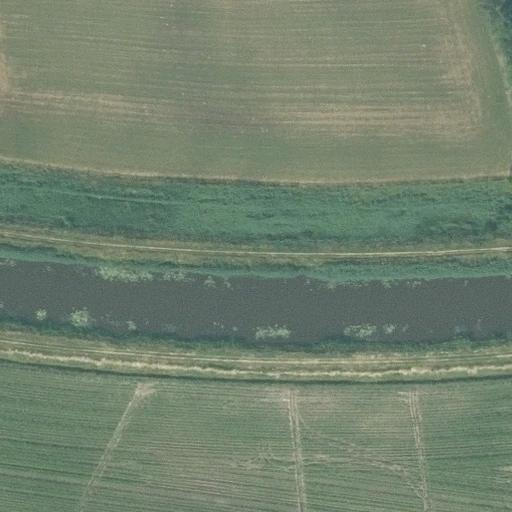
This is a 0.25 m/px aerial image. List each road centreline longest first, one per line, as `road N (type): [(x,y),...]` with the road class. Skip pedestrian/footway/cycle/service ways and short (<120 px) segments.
road 1 (track): [(0,342),(131,361),(511,360)]
road 2 (track): [(0,230),(266,254),(511,249)]
